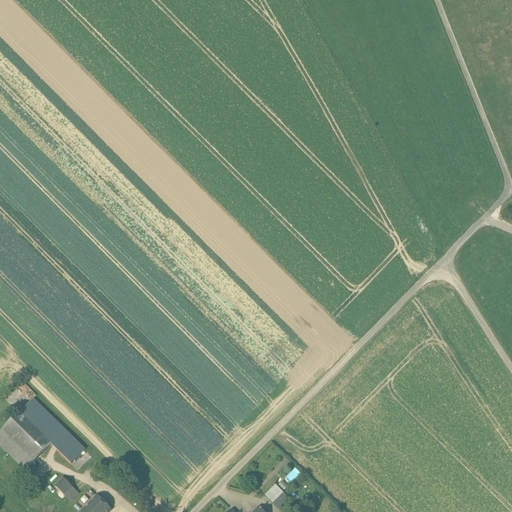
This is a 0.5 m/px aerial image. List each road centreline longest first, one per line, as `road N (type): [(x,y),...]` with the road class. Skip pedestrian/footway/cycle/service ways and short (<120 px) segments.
road 1 (track): [(511,359),(446,260),(509,186),(436,0)]
road 2 (unclassified): [(195,511),(446,260)]
